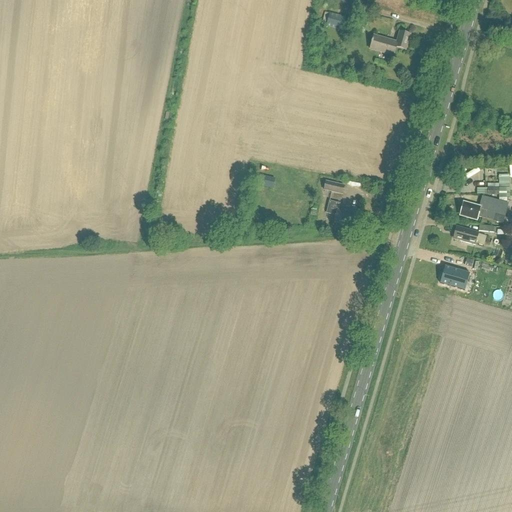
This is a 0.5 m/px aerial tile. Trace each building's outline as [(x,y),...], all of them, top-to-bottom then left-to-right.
[(346,19),(329,14),(325,27),(342,32),(346,19)] [(405,51),(410,36),(400,33),(396,44),(374,37),(370,50),(394,57),(396,49),(405,51)] [(506,184),(506,172),(496,172),(496,184),(506,184)] [(273,190),(276,180),(254,175),(251,185),(273,190)] [(343,196),(345,186),(326,182),(324,191),(343,196)] [(507,204),(507,189),(488,188),(488,196),(500,196),(500,204),(507,204)] [(354,228),(357,216),(349,215),(350,213),(339,210),(340,205),(329,202),(326,215),(335,217),(334,223),(354,228)] [(472,207),(463,204),(460,217),(476,221),(477,218),(492,222),(492,223),(502,225),(504,218),(495,215),(495,214),(479,210),(480,208),(472,206),(472,207)] [(475,247),(478,235),(456,229),(453,240),(460,242),(459,243),(475,247)] [(440,284),(465,292),(465,291),(463,290),(468,275),(469,275),(470,274),(445,267),(445,268),(441,284),(440,284)]
